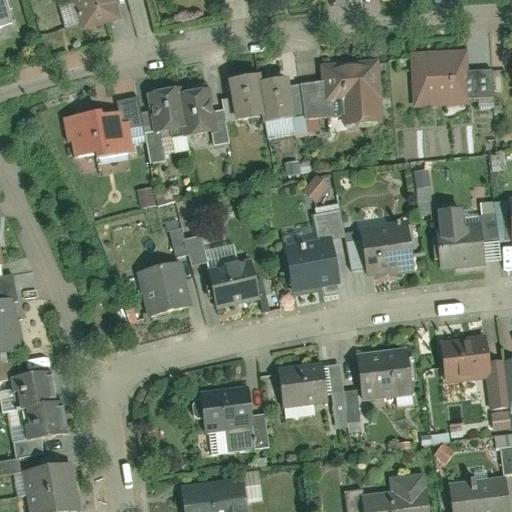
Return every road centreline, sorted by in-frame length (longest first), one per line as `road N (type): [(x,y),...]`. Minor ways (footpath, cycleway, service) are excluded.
road 1 (residential): [(511,12),(381,20),(155,56),(0,95)]
road 2 (residential): [(100,373),(414,304),(511,295)]
road 3 (residential): [(82,337),(0,167)]
road 4 (residential): [(124,511),(100,373)]
